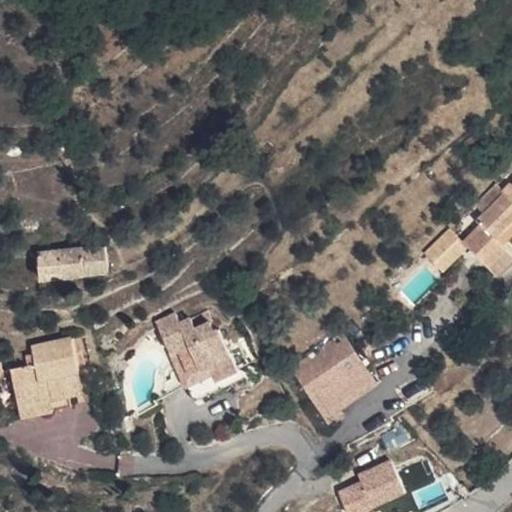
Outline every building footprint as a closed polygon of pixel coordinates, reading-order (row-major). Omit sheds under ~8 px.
[(83,85),(75,71),(55,84),(63,98),(83,85)] [(481,214),(484,218),(500,235),(511,222),(511,183),(506,190),(481,214)] [(511,248),(500,235),(484,218),(465,236),(470,242),(496,270),(511,255),(511,248)] [(445,266),(470,242),(465,236),(454,225),(429,250),(445,266)] [(110,243),(65,247),(67,273),(113,269),(110,243)] [(67,273),(65,247),(41,249),(43,276),(67,273)] [(218,327),(209,307),(183,319),(179,311),(159,320),(197,399),(247,375),(222,325),(218,327)] [(83,366),(75,332),(34,342),(38,360),(15,365),(28,418),(60,410),(57,397),(73,393),(82,391),(77,367),(83,366)] [(346,334),(298,365),(321,400),(369,370),(346,334)] [(88,390),(83,366),(77,367),(82,391),(88,390)] [(369,370),(321,400),(330,414),(378,383),(369,370)] [(76,407),(73,393),(57,397),(60,410),(76,407)] [(404,423),(386,433),(393,446),(412,437),(404,423)] [(358,511),(409,490),(395,458),(363,472),(366,478),(343,488),(353,511),(358,511)]
